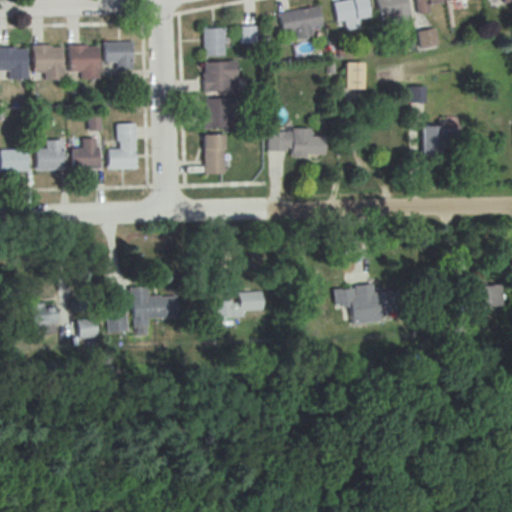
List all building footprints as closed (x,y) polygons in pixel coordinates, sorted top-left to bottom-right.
[(330,1),(335,0),(363,0),(366,15),(333,22),(330,1)] [(372,0),(404,0),(408,20),(389,24),(388,15),(376,18),(372,0)] [(413,0),(439,0),(440,1),(426,4),(427,12),(416,14),(413,0)] [(276,13),(315,5),(319,24),(308,27),(309,35),(294,38),(292,30),(280,33),(276,13)] [(238,26),(253,25),(254,42),(239,42),(238,26)] [(200,28),(221,27),(222,54),(201,55),(200,28)] [(417,47),(436,44),(434,27),(415,30),(417,47)] [(103,41),(103,61),(115,61),(115,69),(131,69),(130,40),(103,41)] [(67,43),(67,67),(78,67),(78,78),(97,77),(96,44),(84,45),(84,43),(67,43)] [(0,45),(0,69),(7,69),(7,80),(25,80),(25,47),(13,47),(13,45),(0,45)] [(31,45),(31,69),(42,69),(42,80),(61,79),(61,46),(49,47),(49,45),(31,45)] [(200,61),(233,60),(234,91),(199,92),(198,73),(200,73),(200,61)] [(362,62),(343,62),(343,88),(362,88),(362,62)] [(423,85),(407,85),(407,102),(423,102),(423,85)] [(201,98),(234,97),(235,128),(200,129),(199,110),(201,110),(201,98)] [(84,112),(98,111),(99,129),(85,129),(84,112)] [(103,149),(115,149),(115,141),(113,141),(113,124),(131,123),(132,168),(104,169),(103,149)] [(417,126),(437,125),(437,129),(450,129),(450,141),(437,142),(437,152),(432,153),(432,158),(418,158),(417,126)] [(309,128),(266,128),(266,150),(289,150),(289,155),(322,155),(322,136),(309,136),(309,128)] [(200,134),(200,174),(219,174),(219,134),(200,134)] [(31,149),(43,149),(43,140),(59,139),(60,169),(32,170),(31,149)] [(67,149),(94,148),(95,168),(68,169),(67,149)] [(0,150),(22,150),(23,169),(0,169),(0,150)] [(331,288),(351,285),(352,293),(353,293),(352,284),(370,282),(371,290),(388,288),(390,310),(377,311),(378,319),(350,323),(347,300),(332,302),(331,288)] [(499,285),(465,285),(465,307),(499,307),(499,285)] [(126,287),(127,305),(129,305),(130,326),(144,325),(144,318),(173,316),(172,296),(157,296),(156,295),(145,296),(144,286),(126,287)] [(235,291),(258,289),(259,309),(241,310),(241,316),(214,318),(213,300),(229,299),(229,302),(235,301),(235,291)] [(25,306),(28,327),(54,323),(51,304),(41,306),(41,303),(25,306)] [(122,303),(124,331),(104,333),(103,305),(113,304),(122,303)] [(74,320),(92,317),(94,336),(76,338),(75,329),(74,320)]
